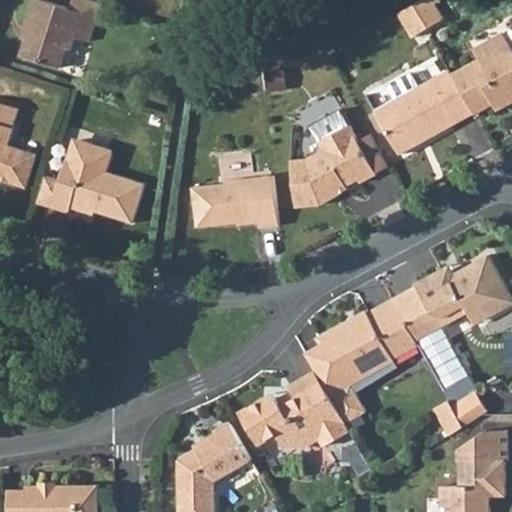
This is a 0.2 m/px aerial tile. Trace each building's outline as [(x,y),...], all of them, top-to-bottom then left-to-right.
[(31,0),(22,28),(26,30),(24,38),(18,55),(57,67),(65,47),(70,49),(74,37),(88,42),(101,3),(90,0),(71,0),(69,9),(39,0),(31,0)] [(430,0),(422,0),(414,5),(427,28),(441,20),(430,0)] [(414,5),(398,12),(411,37),(427,28),(414,5)] [(453,77),(474,115),(476,117),(494,106),(498,113),(511,105),(511,104),(511,103),(511,102),(511,48),(504,35),(475,52),(480,62),(453,77)] [(450,71),(375,112),(400,156),(474,115),(453,77),(450,71)] [(0,181),(23,189),(33,156),(5,146),(17,110),(0,104),(0,181)] [(288,165),(293,211),(319,208),(333,200),(331,196),(356,183),(359,186),(375,178),(341,115),(311,131),(323,153),(303,164),(288,165)] [(45,174),(35,202),(67,213),(68,210),(70,205),(91,212),(128,225),(142,186),(104,173),(109,157),(105,150),(78,140),(70,144),(57,178),(45,174)] [(271,177),(223,182),(224,185),(191,189),(196,228),(225,225),(225,221),(234,221),(234,226),(255,225),(256,229),(277,226),(271,177)] [(68,210),(90,217),(91,212),(70,205),(68,210)] [(395,299),(418,342),(443,329),(447,318),(465,308),(471,319),(482,323),(511,306),(511,299),(489,256),(453,277),(452,280),(436,274),(417,285),(419,286),(395,299)] [(322,346),(306,355),(316,371),(347,425),(368,414),(357,395),(401,369),(397,360),(421,347),(418,342),(395,299),(371,313),(370,311),(355,319),(357,322),(348,327),(346,324),(319,339),(322,346)] [(267,398),(242,412),(260,443),(277,434),(285,448),(305,447),(305,437),(316,431),(325,444),(350,430),(347,425),(316,371),(290,385),(297,397),(281,404),(277,398),(267,398)] [(470,379),(445,392),(451,402),(453,405),(477,392),(470,379)] [(453,405),(456,411),(480,397),(477,392),(453,405)] [(456,411),(465,427),(488,413),(480,397),(456,411)] [(438,409),(453,435),(465,427),(456,411),(453,405),(451,402),(438,409)] [(229,422),(215,429),(217,433),(202,441),(204,445),(179,461),(178,511),(214,511),(214,483),(252,460),(229,422)] [(511,460),(511,431),(489,432),(461,449),(461,461),(463,461),(463,487),(444,487),(444,511),(491,511),(491,506),(487,507),(487,499),(491,500),(491,496),(510,497),(510,461),(511,460)] [(10,489),(9,511),(100,511),(100,485),(58,485),(59,488),(44,488),(44,485),(28,485),(28,489),(10,489)]
